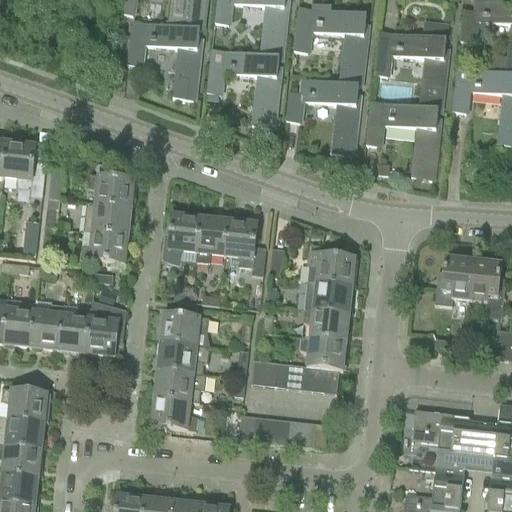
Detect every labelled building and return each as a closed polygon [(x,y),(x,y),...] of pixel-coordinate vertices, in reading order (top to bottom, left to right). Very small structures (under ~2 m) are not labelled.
[(121,0),(119,19),(131,20),(133,0),(170,0),(167,31),(200,35),(200,34),(202,35),(205,0),(121,0)] [(265,12),(260,61),(279,63),(281,63),(287,14),(284,14),(285,0),(217,0),(215,28),(229,30),(231,8),(265,12)] [(486,62),(484,76),(511,79),(511,7),(497,6),(497,0),(477,0),(477,4),(476,16),(464,14),(460,46),(473,47),(476,26),(510,30),(507,61),(490,59),(490,63),(486,62)] [(345,40),(339,89),(359,92),(361,92),(367,41),(364,41),(367,20),(331,16),(332,10),(312,8),(311,14),(299,13),(294,56),(308,58),(310,36),(345,40)] [(200,35),(167,31),(132,28),(127,70),(141,71),(143,50),(178,54),(173,102),(194,105),(200,55),(198,55),(200,35)] [(424,63),(419,112),(438,115),(440,115),(446,65),(444,64),(447,32),(424,29),(422,41),(379,36),(374,79),(387,81),(390,59),(424,63)] [(279,63),(260,61),(212,56),(207,98),(221,99),(223,78),(258,82),(252,131),(274,133),(279,83),(277,83),(279,63)] [(511,79),(484,76),(457,73),(452,116),(465,117),(468,96),(502,100),(497,149),(511,150),(511,79)] [(359,92),(339,89),(304,85),(302,100),(289,98),(286,126),(300,128),(302,107),(337,111),(331,159),(353,161),(359,111),(357,111),(359,92)] [(438,115),(419,112),(371,107),(366,150),(379,151),(382,130),(417,134),(411,182),(432,185),(438,135),(436,135),(438,115)] [(7,147),(3,183),(16,184),(17,193),(31,195),(30,202),(42,203),(45,175),(34,173),(36,150),(34,150),(34,151),(8,148),(8,147),(7,147)] [(378,168),(377,179),(388,181),(389,170),(378,168)] [(63,177),(51,175),(47,204),(60,205),(63,177)] [(96,197),(95,209),(132,213),(132,212),(130,211),(133,186),(135,186),(135,185),(100,181),(100,180),(90,179),(88,193),(96,197)] [(86,208),(83,236),(129,241),(129,240),(128,239),(130,214),(132,214),(132,213),(95,209),(86,208)] [(46,214),(44,232),(53,233),(53,232),(55,215),(47,214),(46,214)] [(196,260),(197,260),(202,222),(200,222),(200,223),(174,220),(175,219),(173,219),(171,240),(165,239),(162,265),(165,266),(180,269),(185,258),(196,259),(196,260)] [(212,261),(225,262),(229,225),(228,225),(228,226),(203,223),(203,222),(202,222),(197,260),(196,267),(208,269),(212,261)] [(229,225),(225,262),(238,263),(239,272),(252,274),(251,280),(263,281),(266,253),(254,252),(257,228),(256,228),(256,229),(231,226),(231,225),(229,225)] [(129,241),(83,236),(81,251),(80,265),(91,266),(91,265),(126,269),(126,268),(125,267),(127,242),(129,242),(129,241)] [(42,260),(41,267),(50,268),(51,261),(52,243),(44,243),(43,243),(42,260)] [(23,246),(21,262),(32,264),(34,247),(23,246)] [(356,263),(343,262),(344,254),(312,250),(307,286),(353,291),(353,290),(351,289),(354,265),(356,265),(356,263)] [(269,282),(281,284),(284,255),(272,254),(269,282)] [(453,303),(469,305),(474,265),(446,262),(445,275),(438,274),(435,310),(452,312),(453,303)] [(474,265),(469,305),(486,307),(484,322),(501,324),(506,282),(500,281),(501,268),(474,265)] [(1,268),(0,276),(10,278),(11,269),(1,268)] [(11,269),(10,278),(28,280),(29,271),(11,269)] [(39,272),(38,281),(55,283),(56,274),(39,272)] [(67,276),(66,284),(84,286),(85,277),(67,275),(67,276)] [(95,279),(94,287),(111,289),(112,281),(95,279)] [(304,315),(350,319),(350,318),(348,318),(351,292),(353,293),(353,291),(307,286),(304,315)] [(267,293),(265,311),(274,312),(274,311),(276,293),(268,293),(267,293)] [(174,297),(173,306),(191,308),(192,299),(174,297)] [(202,301),(201,309),(218,311),(219,303),(202,301)] [(30,353),(31,353),(36,309),(8,306),(7,314),(3,350),(5,350),(5,349),(30,351),(30,353)] [(36,309),(31,353),(33,353),(33,351),(58,354),(58,356),(60,356),(64,312),(50,310),(51,308),(36,306),(36,309)] [(92,314),(87,359),(88,359),(88,358),(114,361),(114,362),(115,362),(117,351),(121,352),(121,354),(122,355),(123,349),(122,349),(125,316),(92,307),(92,314)] [(86,359),(87,359),(92,314),(64,312),(60,356),(61,356),(61,355),(86,357),(86,359)] [(310,343),(346,347),(346,346),(345,346),(348,321),(349,321),(350,319),(304,315),(303,327),(312,330),(310,343)] [(161,345),(161,347),(197,351),(198,338),(206,337),(208,323),(164,318),(164,320),(165,320),(162,346),(161,345)] [(264,321),(262,338),(271,339),(273,321),(265,321),(264,321)] [(242,328),(240,346),(249,347),(251,329),(242,328)] [(493,365),(507,366),(510,336),(497,335),(493,365)] [(327,374),(339,375),(343,376),(343,374),(342,374),(345,349),(346,349),(346,347),(310,343),(301,342),(300,355),(308,358),(307,372),(314,372),(327,374)] [(434,358),(463,361),(465,347),(435,344),(434,358)] [(158,373),(158,375),(202,380),(203,369),(207,370),(209,352),(197,351),(161,347),(161,348),(162,348),(159,373),(158,373)] [(237,375),(247,376),(249,357),(239,356),(237,375)] [(251,389),(263,390),(266,367),(253,366),(251,389)] [(263,390),(275,392),(278,368),(266,367),(263,390)] [(275,392),(287,393),(290,370),(278,368),(275,392)] [(287,393),(300,395),(302,371),(290,370),(287,393)] [(300,395),(312,396),(314,372),(307,372),(302,371),(300,395)] [(312,396),(324,397),(327,374),(314,372),(312,396)] [(327,374),(324,397),(336,399),(339,375),(327,374)] [(155,401),(154,402),(191,407),(198,408),(200,396),(204,397),(206,380),(202,380),(158,375),(158,376),(159,376),(156,401),(155,401)] [(234,401),(244,402),(245,384),(236,383),(234,401)] [(8,423),(45,427),(48,427),(51,399),(2,393),(1,408),(9,410),(8,423)] [(151,429),(151,431),(185,435),(195,436),(197,423),(189,421),(189,420),(191,407),(154,402),(154,404),(156,404),(153,429),(151,429)] [(483,429),(477,477),(491,479),(491,480),(511,482),(511,411),(499,410),(499,413),(498,419),(497,426),(497,430),(483,429)] [(463,479),(463,475),(477,477),(483,429),(469,427),(469,422),(414,416),(411,445),(438,448),(435,475),(463,479)] [(239,444),(251,445),(254,422),(242,420),(239,444)] [(0,438),(6,439),(4,451),(42,455),(42,453),(41,453),(44,428),(45,429),(45,427),(8,423),(0,422),(0,438)] [(251,445),(263,447),(266,423),(254,422),(251,445)] [(263,447),(275,448),(278,425),(266,423),(263,447)] [(275,448),(287,450),(290,426),(278,425),(275,448)] [(287,450),(300,451),(302,427),(290,426),(287,450)] [(300,451),(312,452),(314,429),(302,427),(300,451)] [(314,429),(312,452),(325,454),(327,430),(314,429)] [(1,479),(39,483),(39,482),(37,481),(40,456),(42,456),(42,455),(4,451),(0,450),(0,465),(3,466),(1,479)] [(459,511),(463,479),(435,475),(432,503),(405,500),(403,511),(459,511)] [(0,507),(36,511),(36,509),(34,509),(37,484),(39,484),(39,483),(1,479),(0,479),(0,507)] [(511,511),(511,482),(491,480),(487,511),(511,511)] [(144,511),(145,502),(144,502),(144,504),(119,501),(119,499),(117,499),(115,511),(144,511)] [(172,511),(173,506),(172,506),(172,507),(147,504),(147,503),(145,502),(144,511),(172,511)]
